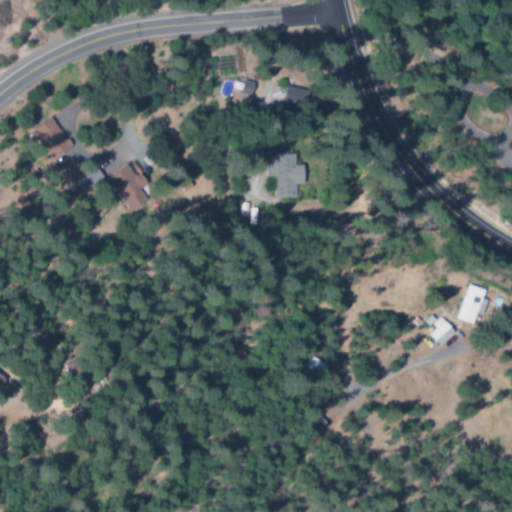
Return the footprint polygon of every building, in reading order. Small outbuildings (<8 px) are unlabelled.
[(243,81),(220,81),(219,102),(242,102),(243,81)] [(66,149),(44,117),(25,130),(47,161),(66,149)] [(511,132),(511,134),(511,135),(511,143),(503,152),(511,161),(511,132)] [(289,199),(289,183),(296,183),(296,166),(287,166),(287,155),(266,155),(266,162),(260,162),(260,180),(268,179),(268,199),(289,199)] [(123,213),(140,200),(115,167),(98,180),(123,213)] [(476,291),(459,286),(449,320),(469,326),(476,302),(473,301),(476,291)] [(449,334),(436,320),(421,334),(434,348),(449,334)]
